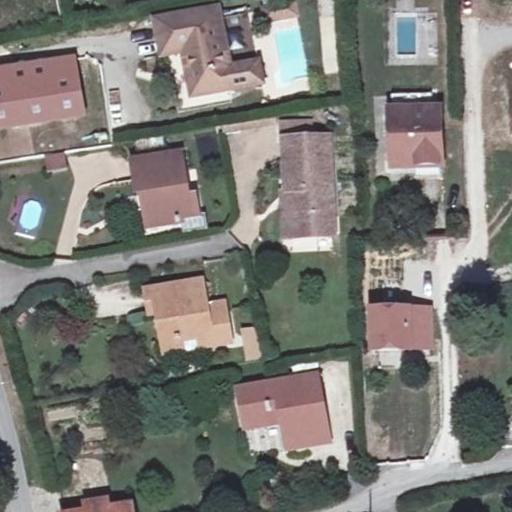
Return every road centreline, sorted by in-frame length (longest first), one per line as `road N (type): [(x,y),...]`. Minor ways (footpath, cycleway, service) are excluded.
road 1 (unknown): [(458,474),(451,214)]
road 2 (unclassified): [(319,511),(421,479),(511,468)]
